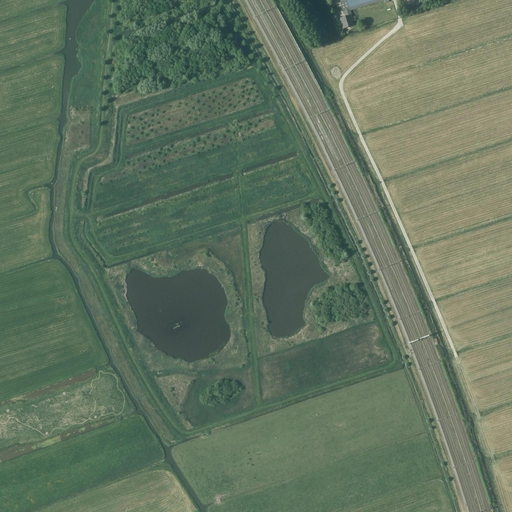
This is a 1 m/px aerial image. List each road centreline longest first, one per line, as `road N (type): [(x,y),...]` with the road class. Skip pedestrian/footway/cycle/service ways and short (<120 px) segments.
road 1 (track): [(112,0),(102,140),(78,163),(66,242),(91,270),(172,429),(187,434),(397,363)]
road 2 (track): [(461,511),(351,221),(237,0)]
road 3 (track): [(495,468),(340,86),(400,23),(394,0)]
road 4 (track): [(397,363),(304,156),(222,0)]
